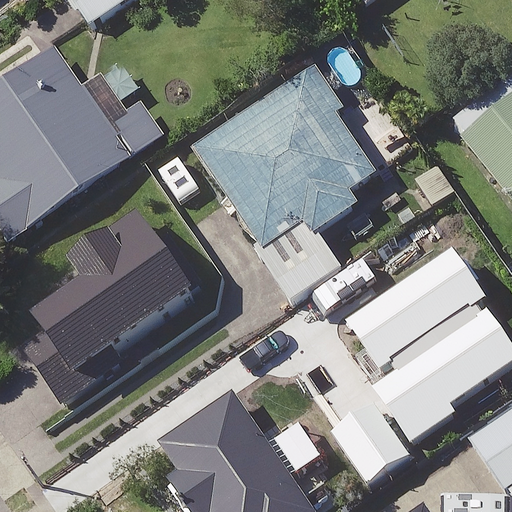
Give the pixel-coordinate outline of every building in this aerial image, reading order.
[(72,0),(97,35),(147,0),(72,0)] [(391,0),(363,0),(374,13),(391,0)] [(84,96),(55,56),(0,95),(0,240),(10,255),(135,165),(84,96)] [(323,78),(200,162),(269,263),(310,235),(319,248),(368,214),(361,204),(388,186),(346,125),(352,121),(323,78)] [(100,84),(84,96),(135,165),(163,144),(140,114),(128,122),(100,84)] [(386,103),(350,122),(367,154),(403,136),(386,103)] [(511,112),(467,149),(511,204),(511,112)] [(458,198),(438,170),(411,189),(431,217),(458,198)] [(145,221),(74,271),(91,295),(42,329),(85,389),(205,306),(200,298),(209,291),(176,244),(166,251),(145,221)] [(374,267),(320,305),(339,332),(393,294),(374,267)] [(317,311),(266,347),(310,410),(362,374),(317,311)] [(316,511),(241,402),(165,454),(184,483),(176,488),(192,511),(316,511)] [(511,423),(474,449),(511,502),(511,501),(511,423)]
